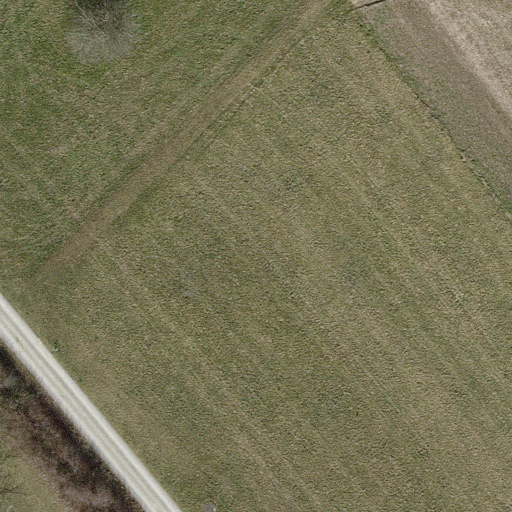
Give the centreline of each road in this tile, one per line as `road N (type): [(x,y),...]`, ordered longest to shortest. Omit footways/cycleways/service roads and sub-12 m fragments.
road 1 (track): [(2,322),(326,0)]
road 2 (track): [(0,318),(160,511)]
